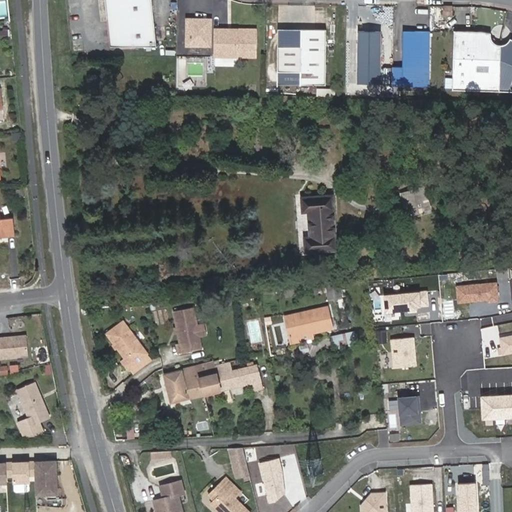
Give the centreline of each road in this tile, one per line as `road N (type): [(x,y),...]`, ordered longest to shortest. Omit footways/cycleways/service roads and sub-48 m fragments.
road 1 (tertiary): [(43,0),(66,294)]
road 2 (tertiary): [(66,294),(115,511)]
road 3 (residential): [(308,511),(361,461),(454,450)]
